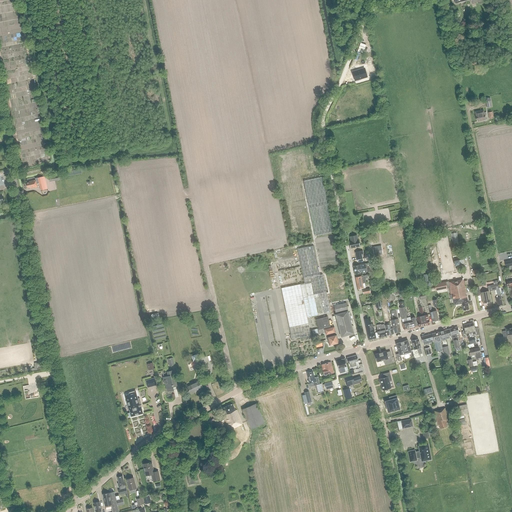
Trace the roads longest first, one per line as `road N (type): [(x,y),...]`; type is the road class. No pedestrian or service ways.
road 1 (unclassified): [(81,498),(153,438),(244,387),(360,348)]
road 2 (unclassified): [(55,387),(0,113)]
road 3 (track): [(344,230),(323,119),(365,15),(408,0)]
road 4 (unclassified): [(508,309),(455,65)]
road 5 (unclassified): [(368,346),(508,309)]
